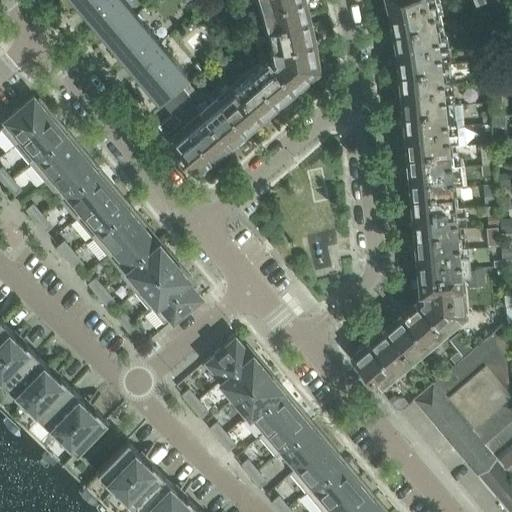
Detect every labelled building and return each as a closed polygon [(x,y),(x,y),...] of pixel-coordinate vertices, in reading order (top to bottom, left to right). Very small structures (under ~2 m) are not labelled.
[(123,0),(76,0),(82,7),(89,15),(107,37),(134,13),(123,0)] [(259,0),(266,27),(308,16),(307,13),(307,12),(308,11),(305,1),(304,2),(303,0),(259,0)] [(386,0),(386,1),(389,12),(389,14),(388,16),(390,24),(392,25),(392,28),(435,21),(434,11),(435,10),(432,0),(386,0)] [(134,13),(107,37),(129,62),(136,70),(158,97),(186,74),(134,13)] [(308,16),(266,27),(273,55),(275,58),(270,63),(293,90),(298,86),(298,87),(306,81),(305,80),(310,76),(313,73),(318,69),(317,61),(316,58),(316,56),(317,56),(315,45),(314,46),(312,34),(313,34),(311,23),(310,24),(310,23),(308,16)] [(501,18),(483,24),(489,39),(501,22),(501,18)] [(261,21),(247,24),(249,31),(263,28),(261,21)] [(393,30),(391,31),(393,39),(394,41),(395,43),(396,53),(397,55),(395,57),(396,65),(398,66),(398,69),(443,64),(440,50),(447,49),(444,31),(437,32),(435,21),(392,28),(393,30)] [(501,22),(489,39),(502,39),(501,22)] [(483,24),(472,26),(473,36),(485,34),(483,24)] [(485,34),(473,36),(475,44),(487,42),(485,34)] [(262,48),(256,53),(261,59),(264,57),(267,54),(262,48)] [(225,52),(215,60),(223,70),(233,62),(225,52)] [(261,59),(233,85),(261,117),(264,115),(265,114),(266,114),(273,108),(273,107),(276,104),(281,100),(282,101),(290,95),(289,94),(290,93),(292,91),(293,90),(270,63),(264,57),(261,59)] [(398,70),(397,72),(398,80),(399,82),(400,84),(401,94),(401,96),(399,98),(400,106),(402,107),(402,110),(447,105),(446,93),(453,92),(451,73),(445,73),(443,64),(398,69),(398,70)] [(486,71),(473,72),(473,81),(486,80),(486,71)] [(511,81),(497,82),(497,90),(511,89),(511,81)] [(188,82),(182,87),(189,95),(195,90),(188,82)] [(208,106),(201,112),(228,145),(232,142),(233,141),(234,142),(241,135),(241,134),(244,131),(249,127),(250,128),(257,122),(257,121),(261,117),(233,85),(208,106)] [(181,88),(164,103),(172,113),(190,98),(181,88)] [(500,91),(490,92),(491,104),(500,104),(500,91)] [(6,123),(0,127),(13,144),(52,112),(44,102),(42,104),(41,103),(40,103),(33,95),(3,119),(4,120),(6,123)] [(202,100),(196,105),(201,112),(208,106),(202,100)] [(402,111),(401,113),(402,121),(403,123),(405,137),(403,139),(404,147),(406,148),(406,150),(450,146),(466,144),(462,104),(447,105),(402,110),(402,111)] [(52,112),(13,144),(29,162),(64,132),(58,125),(59,124),(57,123),(60,121),(52,112)] [(201,112),(169,141),(196,172),(201,168),(202,169),(209,163),(208,162),(209,161),(212,159),(217,154),(218,155),(225,149),(225,148),(228,145),(201,112)] [(172,113),(157,126),(164,134),(179,121),(172,113)] [(504,114),(491,114),(492,125),(504,125),(504,114)] [(490,130),(481,130),(483,142),(491,141),(490,130)] [(64,132),(29,162),(44,180),(82,148),(75,139),(73,141),(72,139),(71,140),(64,132)] [(492,142),(480,143),(481,164),(494,163),(492,142)] [(503,143),(493,144),(494,156),(504,156),(503,143)] [(406,153),(405,154),(405,162),(407,164),(409,178),(407,180),(408,188),(410,189),(410,191),(453,187),(452,175),(458,174),(457,155),(451,155),(450,146),(406,150),(406,153)] [(82,148),(44,180),(60,199),(95,169),(89,161),(88,159),(90,158),(82,148)] [(481,164),(480,164),(482,184),(495,183),(494,163),(481,164)] [(2,167),(0,167),(0,177),(4,183),(11,177),(2,167)] [(95,169),(60,199),(68,209),(75,217),(85,209),(113,185),(106,176),(104,177),(102,176),(102,177),(95,169)] [(509,172),(496,173),(496,183),(509,182),(509,172)] [(11,177),(4,183),(14,194),(20,188),(11,177)] [(495,183),(482,185),(484,204),(497,203),(495,183)] [(85,209),(75,217),(91,236),(123,209),(126,206),(120,198),(121,197),(119,196),(121,194),(113,185),(85,209)] [(410,194),(409,195),(409,203),(411,205),(412,219),(411,221),(412,229),(413,230),(414,232),(456,229),(455,216),(462,215),(460,197),(454,198),(453,187),(410,191),(410,194)] [(509,195),(497,196),(498,206),(510,205),(509,195)] [(32,203),(26,209),(35,219),(42,214),(37,209),(32,203)] [(123,209),(91,236),(106,254),(145,222),(137,213),(135,215),(134,213),(133,214),(129,209),(126,206),(123,209)] [(42,214),(35,219),(44,230),(51,225),(42,214)] [(497,214),(487,214),(487,224),(498,223),(497,214)] [(510,218),(499,219),(500,225),(500,231),(511,231),(510,218)] [(145,222),(106,254),(121,272),(119,273),(120,274),(157,243),(151,235),(152,234),(151,233),(153,232),(145,222)] [(414,235),(412,236),(413,244),(415,246),(416,260),(415,262),(416,270),(417,271),(418,273),(459,270),(458,257),(465,256),(463,238),(457,238),(456,229),(414,232),(414,235)] [(499,237),(486,238),(487,245),(499,245),(499,237)] [(64,240),(57,246),(66,256),(73,251),(64,240)] [(157,243),(120,274),(134,291),(173,258),(165,248),(163,250),(157,243)] [(511,247),(501,247),(502,255),(511,255),(511,247)] [(73,251),(66,256),(75,267),(82,262),(73,251)] [(500,254),(491,255),(493,267),(502,266),(500,254)] [(173,258),(134,291),(148,307),(185,276),(179,269),(181,267),(173,258)] [(482,268),(466,269),(468,286),(484,285),(482,268)] [(418,276),(416,278),(417,286),(419,287),(419,290),(420,290),(422,294),(421,298),(443,330),(463,313),(459,270),(418,273),(418,276)] [(185,276),(148,307),(149,308),(151,307),(163,322),(169,317),(171,319),(172,320),(202,295),(202,294),(192,283),(192,284),(185,276)] [(95,277),(88,282),(97,293),(104,288),(95,277)] [(104,288),(97,293),(107,304),(113,299),(104,288)] [(387,323),(384,327),(410,358),(443,330),(421,298),(416,300),(411,303),(403,309),(404,310),(400,313),(395,317),(394,316),(387,322),(388,323),(387,323)] [(122,310),(116,315),(125,326),(132,321),(122,310)] [(1,319),(0,320),(0,355),(16,339),(17,337),(11,332),(13,330),(1,319)] [(132,321),(125,326),(134,337),(135,336),(141,332),(132,321)] [(502,322),(492,331),(504,346),(502,322)] [(355,350),(350,354),(377,386),(410,358),(384,327),(379,330),(379,331),(378,330),(371,336),(371,337),(367,341),(363,344),(362,343),(355,349),(355,350)] [(511,395),(507,384),(504,346),(492,331),(464,355),(433,381),(441,390),(449,399),(456,408),(463,417),(444,434),(451,443),(471,426),(478,435),(482,440),(511,415),(511,395)] [(235,334),(205,359),(206,360),(220,377),(219,379),(220,380),(251,354),(244,346),(245,346),(236,335),(235,334)] [(16,339),(0,355),(0,379),(5,385),(36,352),(25,341),(23,343),(17,337),(16,339)] [(36,352),(5,385),(17,396),(19,394),(25,399),(51,372),(52,371),(46,365),(48,363),(36,352)] [(251,354),(220,380),(234,397),(266,369),(259,359),(257,361),(251,354)] [(266,369),(234,397),(247,413),(278,387),(273,380),(274,378),(266,369)] [(51,372),(25,399),(30,405),(29,407),(40,418),(71,385),(59,374),(58,376),(52,371),(51,372)] [(421,391),(413,398),(414,398),(421,407),(441,390),(433,381),(421,391)] [(71,385),(40,418),(52,429),(53,427),(59,432),(85,405),(87,404),(81,398),(82,396),(71,385)] [(278,387),(247,413),(248,414),(250,413),(264,429),(258,434),(259,435),(297,403),(289,394),(287,395),(286,394),(285,395),(278,387)] [(183,393),(182,394),(191,404),(197,399),(188,388),(183,393)] [(441,390),(421,407),(429,416),(449,399),(441,390)] [(396,397),(390,402),(393,405),(394,406),(395,407),(396,407),(396,408),(397,408),(398,408),(399,408),(400,408),(401,408),(402,408),(403,408),(403,407),(404,407),(408,403),(403,397),(396,397)] [(197,399),(191,404),(200,415),(207,410),(197,399)] [(449,399),(429,416),(436,425),(456,408),(449,399)] [(297,403),(259,435),(274,454),(310,424),(303,416),(304,415),(303,414),(305,412),(297,403)] [(85,405),(59,432),(65,438),(63,440),(75,451),(76,452),(76,451),(106,420),(107,419),(106,419),(94,407),(92,409),(87,404),(85,405)] [(456,408),(436,425),(444,434),(463,417),(456,408)] [(490,450),(511,431),(511,415),(482,440),(485,443),(486,445),(490,450)] [(216,421),(210,427),(219,437),(225,432),(216,421)] [(310,424),(274,454),(275,455),(281,449),(295,466),(289,471),(290,472),(328,440),(320,431),(318,433),(317,431),(316,432),(310,424)] [(471,426),(451,443),(459,452),(478,435),(471,426)] [(225,432),(219,437),(228,448),(234,443),(225,432)] [(478,435),(459,452),(467,461),(486,445),(485,443),(478,435)] [(96,471),(97,471),(109,483),(110,481),(116,487),(142,459),(143,458),(138,452),(139,451),(128,439),(127,439),(96,471)] [(328,440),(290,472),(305,491),(341,461),(334,453),(335,453),(334,451),(336,449),(328,440)] [(511,443),(496,457),(504,467),(510,474),(511,472),(511,443)] [(486,445),(467,461),(474,470),(494,454),(490,450),(486,445)] [(496,457),(477,473),(485,483),(504,467),(496,457)] [(142,459),(116,487),(122,492),(120,494),(132,505),(162,473),(151,462),(149,463),(143,458),(142,459)] [(247,458),(241,464),(250,474),(256,469),(247,458)] [(341,461),(305,491),(321,509),(359,477),(351,468),(349,469),(348,468),(347,468),(341,461)] [(504,467),(485,483),(493,492),(511,476),(510,474),(504,467)] [(256,469),(250,474),(259,485),(265,480),(256,469)] [(162,473),(132,505),(139,511),(157,511),(177,492),(178,491),(172,485),(174,484),(162,473)] [(511,476),(493,492),(500,501),(511,491),(511,476)] [(359,477),(321,509),(323,511),(354,511),(372,498),(365,490),(366,489),(365,488),(367,486),(359,477)] [(177,492),(157,511),(191,511),(197,506),(186,495),(184,496),(178,491),(177,492)] [(511,491),(500,501),(508,510),(511,506),(511,491)] [(278,495),(272,501),(281,511),(287,506),(278,495)] [(372,498),(354,511),(388,511),(382,504),(380,506),(379,505),(378,505),(372,498)]
